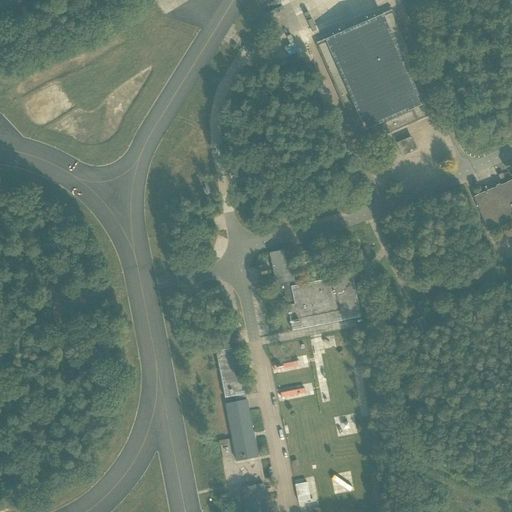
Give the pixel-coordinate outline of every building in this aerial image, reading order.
[(0,0),(0,19),(36,0),(0,0)] [(408,0),(401,3),(408,18),(445,1),(444,0),(408,0)] [(316,44),(335,85),(361,145),(436,112),(391,11),(382,15),(381,15),(325,39),(326,40),(316,44)] [(418,16),(409,20),(412,25),(420,22),(418,16)] [(397,144),(402,156),(417,150),(411,137),(397,144)] [(232,170),(234,179),(234,182),(236,182),(236,180),(249,178),(247,168),(234,170),(233,170),(232,170)] [(511,179),(473,197),(488,232),(511,221),(511,179)] [(205,184),(207,193),(213,192),(211,182),(205,184)] [(295,285),(291,267),(288,249),(270,253),(273,268),(274,273),(274,274),(275,281),(275,282),(276,284),(278,294),(284,293),(285,297),(286,301),(287,305),(293,304),(290,286),(295,285)] [(287,305),(290,321),(292,331),(361,317),(360,312),(357,298),(361,297),(365,296),(362,282),(358,283),(354,284),(352,275),(352,274),(295,285),(290,286),(294,304),(287,305)] [(418,319),(412,321),(417,334),(428,329),(423,317),(418,319)] [(244,394),(245,394),(236,347),(230,348),(215,351),(224,397),(224,398),(234,396),(244,394)] [(297,360),(274,364),(275,369),(298,364),(297,360)] [(304,387),(281,391),(282,396),(305,392),(304,387)] [(236,402),(225,404),(226,407),(230,430),(236,461),(255,458),(257,457),(253,433),(248,411),(246,400),(245,400),(244,394),(234,396),(235,399),(236,402)] [(298,501),(310,498),(306,481),(294,483),(298,501)] [(241,488),(245,511),(268,511),(263,484),(241,488)]
